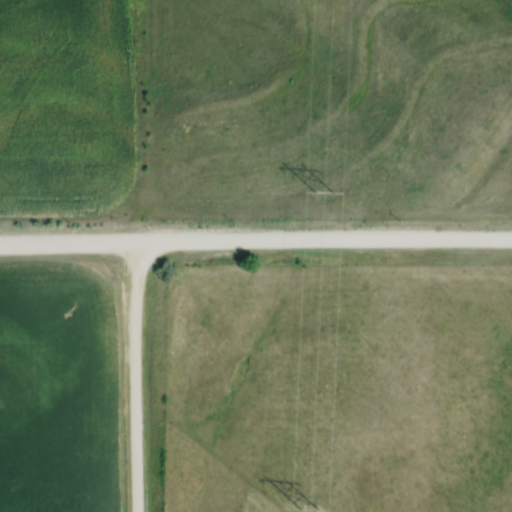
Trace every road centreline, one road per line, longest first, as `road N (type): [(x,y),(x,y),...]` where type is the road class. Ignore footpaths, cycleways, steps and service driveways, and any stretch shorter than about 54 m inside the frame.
road 1 (tertiary): [(511,243),(0,248)]
road 2 (residential): [(138,247),(135,511)]
